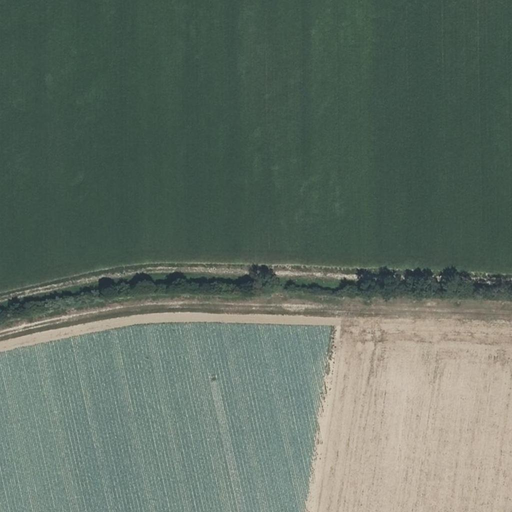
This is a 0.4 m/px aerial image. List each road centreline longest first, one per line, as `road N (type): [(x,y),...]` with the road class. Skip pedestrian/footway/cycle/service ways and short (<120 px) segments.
road 1 (track): [(0,301),(145,270),(511,283)]
road 2 (track): [(0,332),(133,307),(269,308),(289,324),(344,314)]
